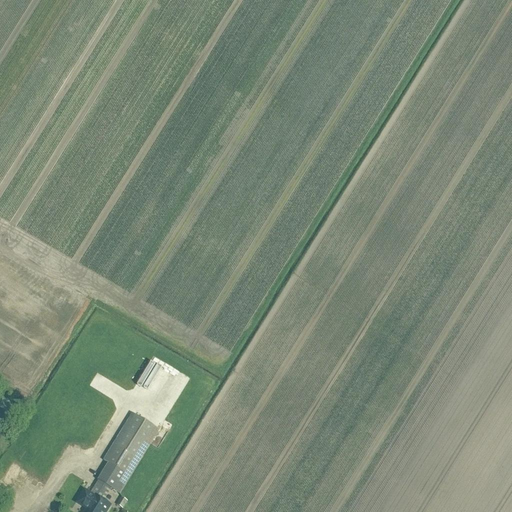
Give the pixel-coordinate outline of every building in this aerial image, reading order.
[(0,331),(0,337),(2,340),(13,327),(8,322),(0,331)] [(103,386),(110,377),(105,372),(97,382),(103,386)] [(28,486),(51,444),(71,454),(81,436),(82,436),(87,427),(43,403),(5,474),(28,486)] [(79,407),(76,418),(97,424),(101,410),(95,408),(94,411),(79,407)] [(104,462),(108,465),(98,482),(120,495),(159,432),(132,416),(104,462)] [(107,511),(110,508),(86,493),(78,506),(88,511),(87,511),(107,511)] [(117,506),(123,510),(127,503),(122,499),(117,506)]
